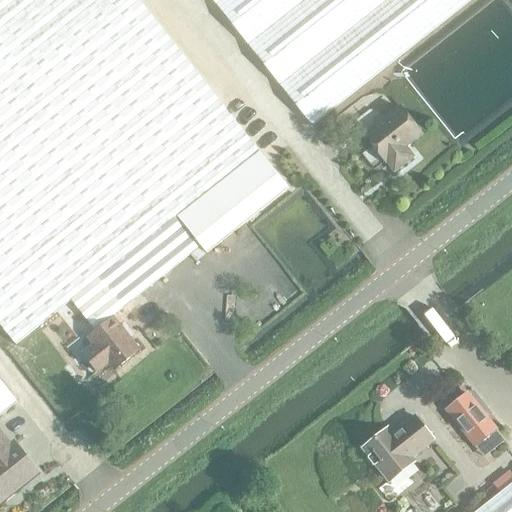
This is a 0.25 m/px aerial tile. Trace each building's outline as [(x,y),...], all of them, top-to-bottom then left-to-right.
[(258,150),(139,0),(0,0),(0,324),(16,344),(72,300),(97,331),(114,317),(113,315),(198,248),(198,247),(201,244),(206,251),(287,187),(258,150)] [(208,0),(307,126),(466,0),(208,0)] [(400,148),(417,135),(397,109),(362,136),(382,162),(383,161),(391,171),(408,157),(400,148)] [(114,317),(97,331),(89,338),(94,345),(83,353),(98,372),(109,364),(114,370),(140,349),(114,317)] [(0,416),(18,402),(0,379),(0,416)] [(468,394),(446,411),(475,448),(497,431),(468,394)] [(393,434),(387,427),(363,447),(369,454),(369,457),(373,463),(376,463),(389,480),(414,460),(410,456),(433,438),(415,415),(393,434)] [(0,503),(37,474),(14,445),(11,447),(0,432),(0,503)] [(511,511),(511,482),(474,511),(511,511)]
